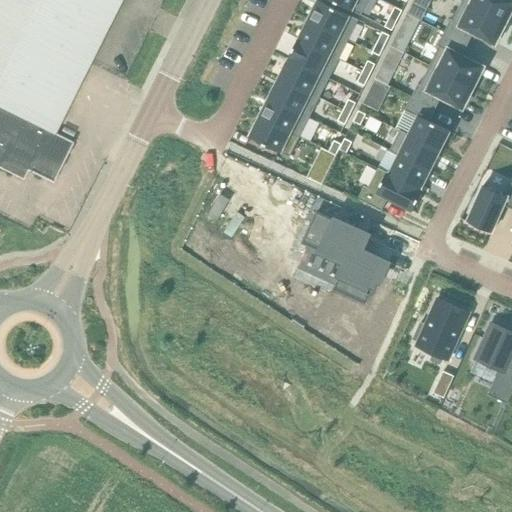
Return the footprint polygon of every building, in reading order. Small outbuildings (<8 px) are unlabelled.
[(55,134),(121,0),(0,0),(0,167),(23,179),(28,170),(53,182),(72,143),(55,134)] [(318,0),(317,0),(308,20),(348,40),(358,20),(318,0)] [(330,0),(361,15),(366,5),(368,0),(330,0)] [(462,0),(462,1),(508,25),(511,17),(511,10),(511,8),(511,1),(509,0),(462,0)] [(448,23),(444,33),(468,45),(474,33),(495,43),(498,36),(502,37),(508,25),(462,1),(454,18),(453,20),(451,19),(448,23)] [(407,14),(401,25),(414,31),(419,20),(407,14)] [(390,16),(385,27),(392,31),(398,20),(390,16)] [(308,20),(298,39),(338,59),(348,40),(308,20)] [(382,32),(377,43),(384,47),(390,36),(382,32)] [(438,50),(430,66),(472,87),(483,67),(462,57),(468,45),(444,33),(437,46),(439,47),(438,50)] [(298,39),(288,59),(329,79),(338,59),(298,39)] [(288,59),(279,78),(319,98),(329,79),(288,59)] [(368,61),(363,72),(370,75),(375,64),(368,61)] [(384,61),(375,78),(388,84),(397,67),(384,61)] [(418,84),(411,97),(436,109),(442,97),(462,108),(472,87),(430,66),(420,85),(418,84)] [(363,72),(357,83),(364,86),(370,75),(363,72)] [(279,78),(269,97),(310,118),(319,98),(279,78)] [(269,97),(259,117),(300,137),(304,129),(310,118),(269,97)] [(406,107),(405,110),(418,117),(409,135),(441,151),(450,131),(430,121),(436,109),(411,97),(406,107)] [(349,99),(343,110),(350,114),(356,103),(349,99)] [(343,110),(338,121),(345,125),(350,114),(343,110)] [(359,111),(353,122),(361,125),(366,114),(359,111)] [(259,117),(249,137),(290,157),(300,137),(259,117)] [(400,130),(389,151),(398,156),(430,172),(441,151),(409,135),(400,130)] [(342,144),(339,149),(347,153),(352,142),(345,139),(342,144)] [(335,141),(329,152),(336,155),(339,149),(342,144),(335,141)] [(336,155),(333,161),(341,165),(347,153),(339,149),(336,155)] [(326,150),(318,165),(329,170),(336,155),(329,152),(326,150)] [(394,164),(389,173),(421,189),(430,172),(398,156),(394,164)] [(364,185),(358,199),(382,211),(388,199),(413,212),(423,190),(421,189),(389,173),(378,168),(370,185),(369,187),(364,185)] [(484,185),(468,221),(492,232),(504,205),(511,208),(511,183),(507,195),(484,185)] [(317,212),(303,243),(310,246),(301,267),(337,283),(335,289),(365,303),(369,293),(371,294),(373,288),(372,287),(376,278),(380,280),(387,263),(360,251),(367,235),(317,212)] [(421,323),(414,339),(419,341),(417,346),(449,361),(469,313),(437,299),(426,325),(421,323)] [(511,331),(492,322),(476,359),(499,369),(488,393),(508,402),(511,394),(511,331)] [(443,371),(433,393),(444,398),(454,376),(443,371)]
